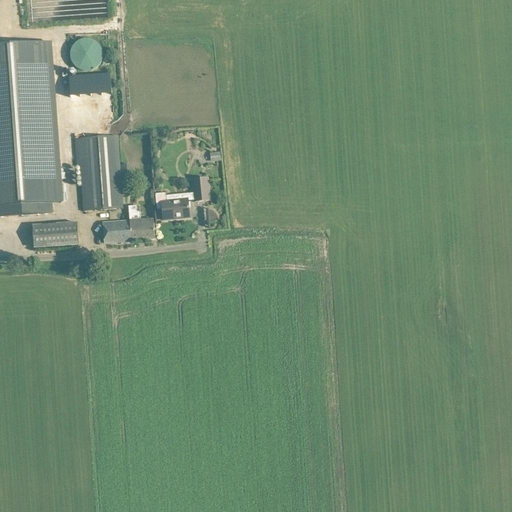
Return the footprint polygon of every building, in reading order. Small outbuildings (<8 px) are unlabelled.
[(106,0),(25,0),(27,24),(108,19),(106,0)] [(82,71),(88,71),(93,70),(97,68),(100,65),(102,61),(103,56),(102,50),(99,45),(95,41),(89,39),(83,39),(77,42),(73,46),(71,52),(71,58),(73,64),(77,68),(82,71)] [(0,217),(53,214),(53,204),(62,203),(50,43),(0,46),(0,217)] [(77,166),(80,166),(119,163),(117,136),(75,139),(77,166)] [(119,163),(80,166),(84,212),(123,209),(119,163)] [(130,176),(130,164),(121,164),(122,176),(130,176)] [(192,180),(194,199),(194,202),(210,201),(208,178),(192,180)] [(167,202),(166,196),(166,193),(155,194),(157,210),(162,210),(163,221),(190,218),(189,208),(190,208),(190,203),(188,203),(188,200),(179,201),(179,203),(175,204),(175,201),(167,202)] [(130,222),(104,223),(105,244),(131,242),(134,242),(133,240),(155,239),(154,220),(141,221),(140,212),(129,213),(130,222)]
